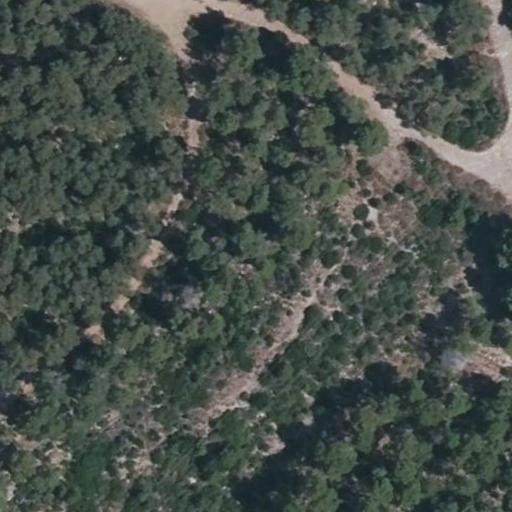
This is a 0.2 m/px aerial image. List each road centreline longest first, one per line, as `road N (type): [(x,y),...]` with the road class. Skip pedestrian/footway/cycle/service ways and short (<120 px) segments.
road 1 (track): [(511,195),(297,30),(181,0)]
road 2 (track): [(511,158),(487,0)]
